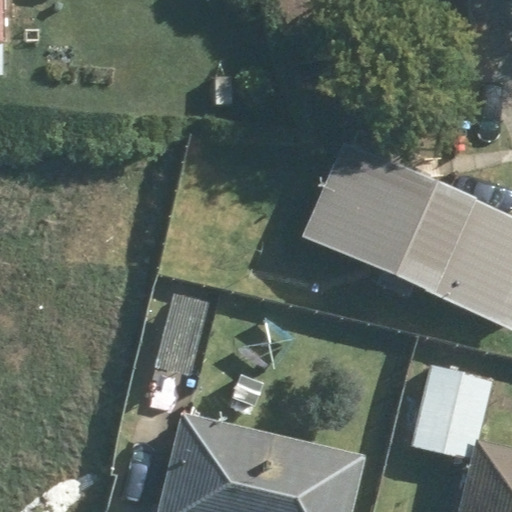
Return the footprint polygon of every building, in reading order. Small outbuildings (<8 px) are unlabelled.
[(511,315),(511,230),(330,149),(287,245),(501,341),(511,315)] [(185,381),(201,307),(151,296),(134,370),(185,381)] [(341,511),(353,464),(168,420),(145,511),(341,511)] [(511,511),(511,455),(463,445),(447,511),(511,511)] [(103,511),(111,481),(74,472),(65,511),(103,511)]
